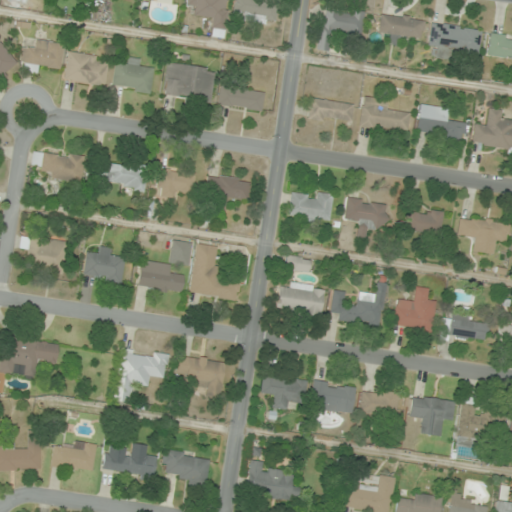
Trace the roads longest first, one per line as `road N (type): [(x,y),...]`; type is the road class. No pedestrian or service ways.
road 1 (residential): [(511,379),(0,298)]
road 2 (residential): [(228,511),(305,0)]
road 3 (residential): [(511,186),(28,109)]
road 4 (residential): [(2,299),(28,109)]
road 5 (residential): [(142,511),(34,494),(0,511)]
